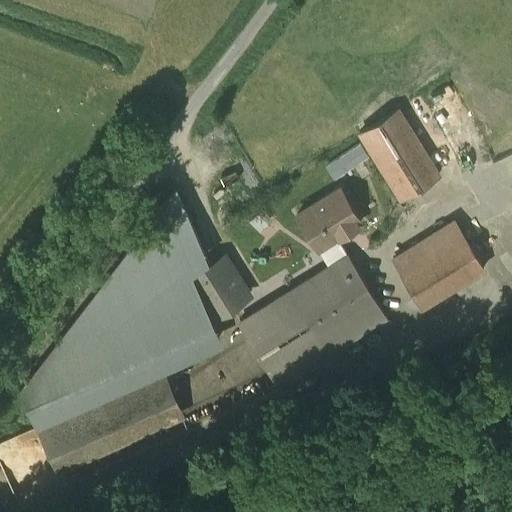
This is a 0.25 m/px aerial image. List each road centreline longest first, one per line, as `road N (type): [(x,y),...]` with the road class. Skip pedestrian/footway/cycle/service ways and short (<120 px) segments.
road 1 (unclassified): [(511,299),(48,511)]
road 2 (unclassified): [(0,365),(273,0)]
